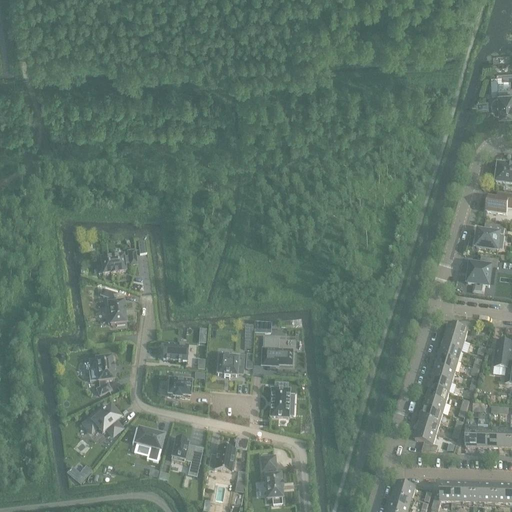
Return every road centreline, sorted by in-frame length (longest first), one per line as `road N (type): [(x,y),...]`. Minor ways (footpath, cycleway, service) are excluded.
road 1 (residential): [(149,296),(139,403),(294,441),(302,450),(308,511)]
road 2 (track): [(11,0),(41,138),(20,172),(0,182)]
road 3 (residential): [(511,139),(490,142),(477,156),(433,303)]
road 4 (residential): [(433,303),(383,472)]
road 5 (unclassified): [(168,511),(148,495),(0,510)]
road 6 (residential): [(511,476),(383,472)]
